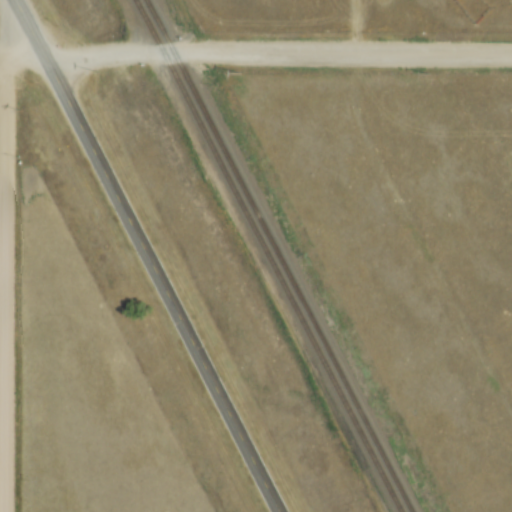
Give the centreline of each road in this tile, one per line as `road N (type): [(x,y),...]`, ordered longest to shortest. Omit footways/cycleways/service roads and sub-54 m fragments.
road 1 (primary): [(284,511),(19,0)]
road 2 (residential): [(6,511),(15,0)]
road 3 (tertiary): [(511,53),(49,55)]
